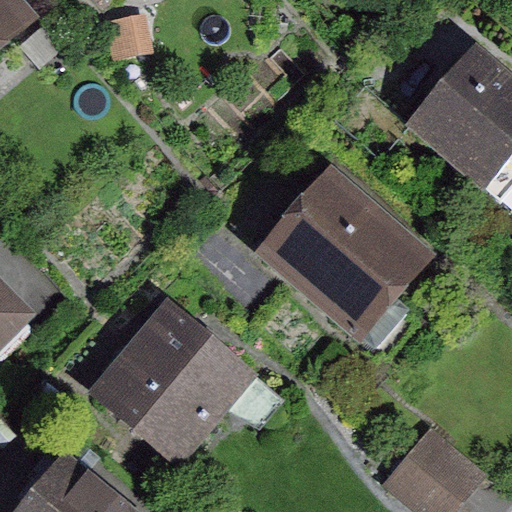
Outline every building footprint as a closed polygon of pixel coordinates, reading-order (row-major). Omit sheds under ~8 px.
[(15,0),(0,0),(0,69),(44,32),(15,0)] [(511,79),(486,56),(415,135),(489,201),(511,175),(511,79)] [(337,182),(270,259),(381,354),(447,276),(337,182)] [(0,285),(0,369),(42,328),(0,285)] [(175,305),(94,399),(186,478),(267,384),(175,305)] [(434,435),(385,488),(411,511),(467,511),(491,486),(434,435)] [(127,511),(71,464),(29,511),(127,511)]
